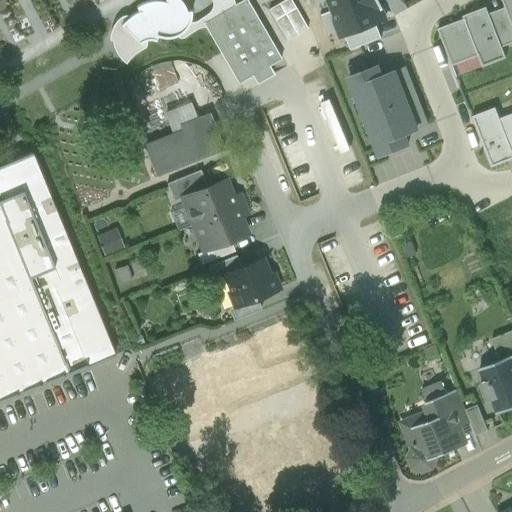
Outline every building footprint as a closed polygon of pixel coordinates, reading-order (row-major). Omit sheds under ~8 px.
[(168,31),(185,21),(172,0),(148,0),(115,19),(134,51),(168,31)] [(234,8),(229,0),(222,0),(185,21),(168,31),(174,42),(203,26),(234,8)] [(229,0),(234,8),(203,26),(238,84),(280,59),(245,0),(229,0)] [(291,0),(283,0),(268,8),(286,42),(308,30),(291,0)] [(511,0),(502,0),(511,26),(511,0)] [(486,8),(463,16),(465,21),(439,31),(453,66),(479,56),(483,67),(506,59),(486,8)] [(170,64),(151,72),(158,91),(177,83),(170,64)] [(382,64),(349,77),(382,162),(416,148),(412,137),(429,131),(403,67),(386,74),(382,64)] [(190,103),(164,113),(172,135),(182,131),(180,126),(196,120),(190,103)] [(491,168),(511,159),(511,154),(511,155),(511,154),(511,113),(498,119),(494,108),(472,117),(491,168)] [(196,120),(180,126),(182,131),(194,160),(221,149),(208,115),(196,120)] [(172,135),(145,146),(156,175),(194,160),(182,131),(172,135)] [(0,396),(115,351),(36,151),(0,165),(0,190),(3,199),(0,199),(0,396)] [(200,170),(166,184),(173,201),(181,198),(185,196),(184,195),(206,187),(200,170)] [(206,187),(184,195),(185,196),(181,198),(192,225),(243,205),(239,195),(231,198),(224,180),(206,187)] [(243,205),(192,225),(202,252),(209,249),(246,234),(239,218),(247,215),(243,205)] [(95,233),(102,253),(122,246),(115,226),(95,233)] [(202,252),(197,254),(201,265),(213,260),(209,249),(202,252)] [(221,273),(234,305),(275,289),(262,257),(221,273)] [(290,328),(207,361),(205,357),(156,376),(183,443),(232,424),(226,411),(312,377),(292,327),(290,328)] [(511,331),(492,339),(500,360),(511,355),(511,331)] [(511,355),(500,360),(479,368),(484,383),(481,384),(487,401),(491,400),(497,414),(511,407),(511,355)] [(441,382),(422,390),(426,402),(446,394),(441,382)] [(446,394),(458,424),(469,419),(465,410),(457,390),(446,394)] [(426,402),(430,414),(410,422),(407,430),(410,437),(409,438),(414,450),(411,458),(414,466),(422,469),(430,466),(433,458),(456,449),(447,428),(458,424),(446,394),(426,402)] [(477,405),(465,410),(469,419),(476,436),(488,431),(477,405)]
